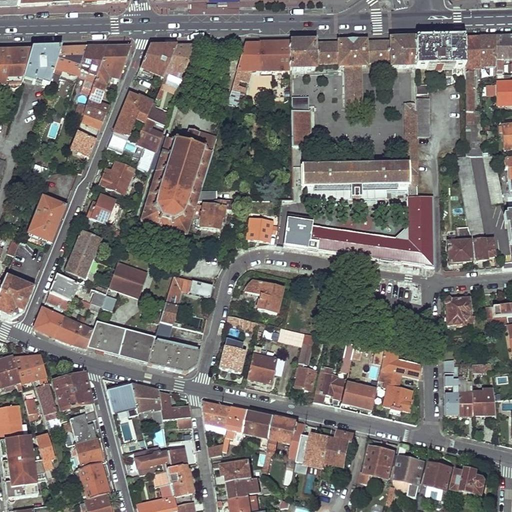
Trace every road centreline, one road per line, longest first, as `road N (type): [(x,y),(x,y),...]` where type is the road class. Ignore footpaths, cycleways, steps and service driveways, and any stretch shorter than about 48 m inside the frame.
road 1 (residential): [(142,23),(134,64),(21,338)]
road 2 (residential): [(198,389),(230,274),(249,260),(430,282)]
road 3 (residential): [(198,389),(428,440)]
road 4 (primary): [(142,23),(336,21)]
road 5 (residential): [(428,440),(430,282)]
road 6 (residential): [(95,364),(128,511)]
road 7 (primary): [(0,26),(142,23)]
road 8 (residential): [(198,389),(210,511)]
